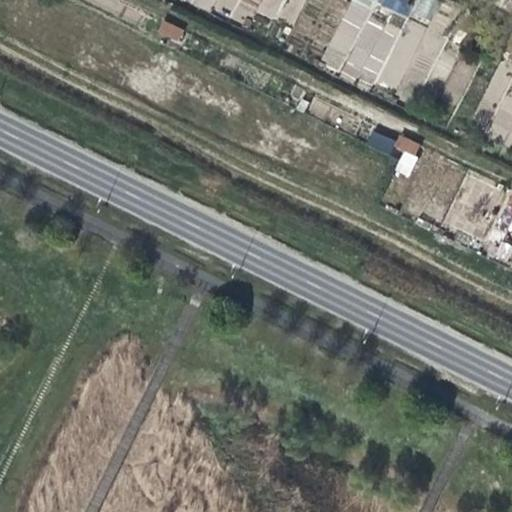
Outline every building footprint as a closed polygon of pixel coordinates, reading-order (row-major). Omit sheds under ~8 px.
[(281,0),(258,0),(255,13),(277,18),(281,0)] [(465,18),(461,26),(481,36),(485,28),(465,18)] [(157,35),(180,41),(184,27),(161,21),(157,35)] [(497,107),(491,132),(511,144),(511,91),(506,92),(497,107)] [(409,176),(421,143),(399,135),(394,150),(402,152),(395,171),(409,176)] [(511,189),(497,226),(511,232),(511,189)]
